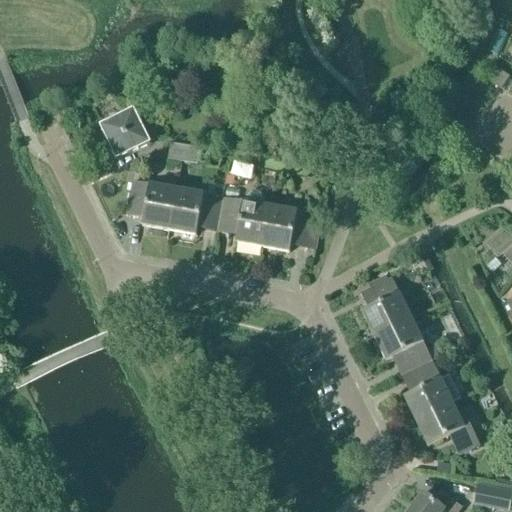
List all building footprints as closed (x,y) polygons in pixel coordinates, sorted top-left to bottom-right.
[(116,162),(150,145),(133,111),(99,128),(116,162)] [(197,167),(200,151),(171,146),(168,162),(197,167)] [(167,232),(174,192),(133,184),(126,218),(143,221),(142,228),(167,232)] [(215,234),(221,201),(174,192),(167,232),(196,238),(197,231),(215,234)] [(261,250),(268,209),(221,201),(215,234),(236,238),(235,245),(261,250)] [(268,209),(261,250),(289,255),(290,248),(307,251),(313,217),(268,209)] [(374,339),(410,320),(391,281),(361,296),(368,311),(362,314),(374,339)] [(401,379),(432,364),(410,320),(374,339),(386,364),(392,361),(401,379)] [(416,425),(452,406),(432,364),(401,379),(410,397),(403,400),(416,425)] [(452,406),(416,425),(428,449),(456,435),(465,454),(479,447),(469,428),(464,430),(452,406)] [(450,472),(450,467),(438,465),(437,474),(450,476),(450,472)] [(508,511),(511,494),(477,487),(473,507),(498,511),(508,511)] [(409,511),(460,511),(462,511),(442,495),(434,505),(422,496),(409,511)]
